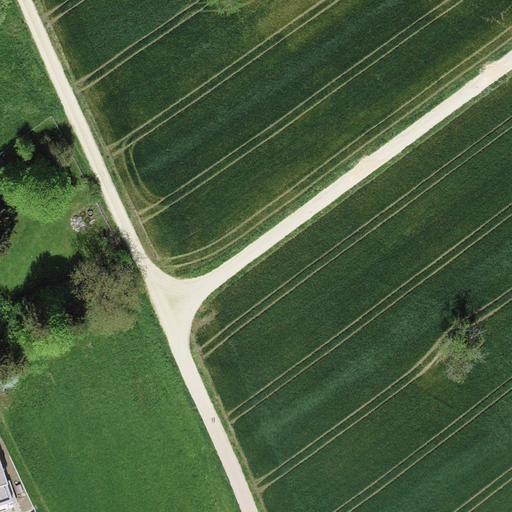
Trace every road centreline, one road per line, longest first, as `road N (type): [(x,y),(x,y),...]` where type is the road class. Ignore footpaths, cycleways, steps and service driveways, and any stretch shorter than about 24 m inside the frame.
road 1 (track): [(24,0),(248,511)]
road 2 (track): [(511,61),(221,276),(164,308)]
